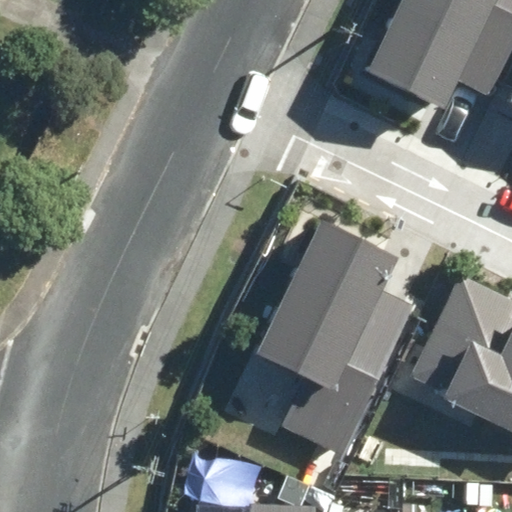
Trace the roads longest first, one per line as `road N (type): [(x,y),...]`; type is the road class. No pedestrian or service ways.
road 1 (residential): [(43,459),(101,298),(214,77)]
road 2 (residential): [(214,77),(511,222)]
